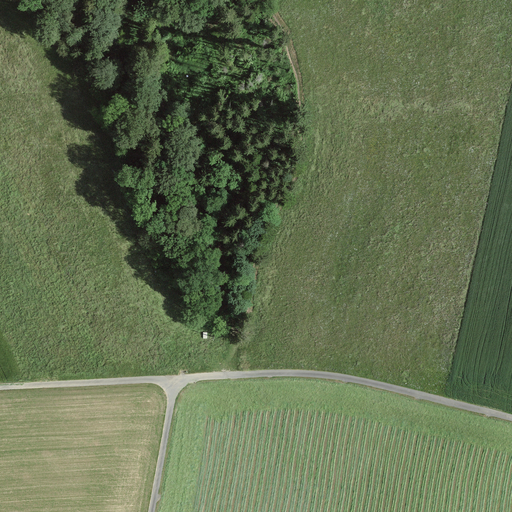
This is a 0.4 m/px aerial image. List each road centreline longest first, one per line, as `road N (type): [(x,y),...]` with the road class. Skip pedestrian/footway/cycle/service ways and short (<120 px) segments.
road 1 (residential): [(511,417),(355,378),(233,375)]
road 2 (unclassified): [(175,377),(0,385)]
road 3 (unclassified): [(151,511),(175,377)]
